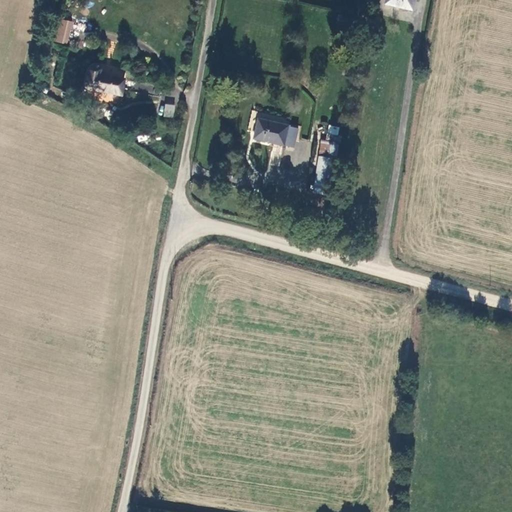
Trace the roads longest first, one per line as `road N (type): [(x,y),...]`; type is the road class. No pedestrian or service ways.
road 1 (unclassified): [(173,215),(511,306)]
road 2 (unclassified): [(122,511),(173,215)]
road 3 (unclassified): [(173,215),(212,0)]
